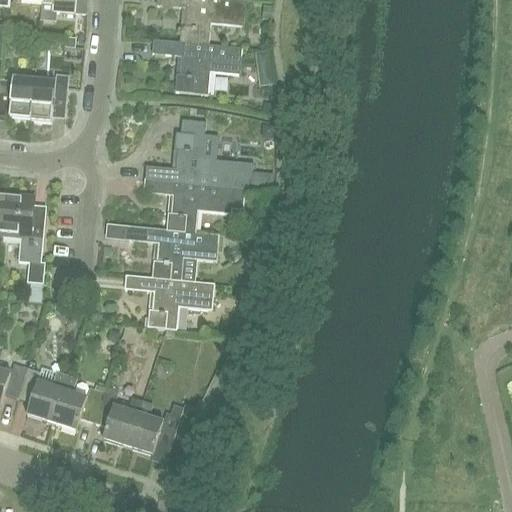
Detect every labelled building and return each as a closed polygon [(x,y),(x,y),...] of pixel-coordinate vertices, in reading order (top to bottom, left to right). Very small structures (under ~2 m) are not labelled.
[(0,0),(0,8),(8,9),(8,0),(0,0)] [(8,0),(8,9),(9,9),(9,0),(42,0),(42,6),(42,0),(8,0)] [(42,0),(42,6),(57,7),(57,15),(75,16),(76,0),(42,0)] [(76,0),(76,9),(75,16),(87,16),(87,0),(76,0)] [(157,0),(157,5),(157,8),(186,11),(185,29),(182,29),(181,45),(209,48),(211,26),(244,29),(247,2),(224,0),(157,0)] [(66,40),(65,45),(65,50),(75,51),(76,41),(66,40)] [(153,56),(153,57),(182,60),(181,78),(177,78),(176,95),(205,98),(211,98),(213,75),(240,78),(243,51),(209,48),(181,45),(154,43),(154,45),(153,56)] [(269,54),(257,56),(257,62),(264,68),(271,67),(269,54)] [(52,124),(53,120),(55,100),(67,101),(70,78),(57,77),(56,85),(35,83),(32,122),(52,124)] [(13,83),(1,82),(0,95),(12,96),(9,120),(32,122),(35,83),(13,81),(13,83)] [(165,119),(183,120),(183,111),(165,110),(165,119)] [(245,193),(248,193),(251,193),(253,166),(217,163),(219,140),(205,138),(206,125),(182,122),(181,136),(176,136),(175,153),(178,153),(176,172),(147,169),(146,183),(245,193)] [(245,193),(146,183),(144,196),(173,199),(172,217),(169,217),(168,234),(196,236),(198,214),(231,217),(232,212),(243,213),(245,193)] [(7,198),(3,238),(22,240),(20,265),(30,266),(28,286),(44,287),(46,267),(42,266),(45,229),(33,228),(35,200),(7,198)] [(131,230),(130,244),(159,247),(158,266),(154,265),(153,282),(182,284),(184,262),(217,265),(220,238),(196,236),(168,234),(131,230)] [(214,287),(182,284),(153,282),(126,279),(125,293),(155,296),(153,314),(150,313),(148,331),(177,333),(180,311),(212,314),(214,287)] [(18,401),(28,372),(15,368),(12,377),(0,372),(0,363),(1,359),(0,358),(0,409),(2,410),(6,397),(18,401)] [(52,426),(66,378),(57,375),(53,389),(39,385),(41,377),(28,372),(18,401),(32,405),(28,418),(52,426)] [(95,425),(104,396),(91,392),(88,401),(73,396),(77,382),(66,378),(52,426),(77,434),(81,421),(95,425)] [(104,396),(95,425),(108,430),(104,442),(129,450),(144,404),(133,401),(129,413),(115,409),(117,400),(104,396)] [(174,408),(171,417),(167,416),(164,425),(150,420),(154,408),(144,404),(129,450),(153,458),(158,445),(171,449),(180,420),(183,411),(174,408)]
